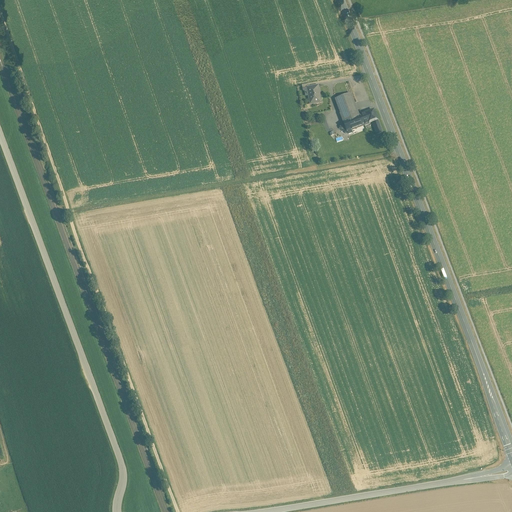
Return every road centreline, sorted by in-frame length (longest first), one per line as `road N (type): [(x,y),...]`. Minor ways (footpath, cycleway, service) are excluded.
road 1 (track): [(0,14),(177,511)]
road 2 (primary): [(341,0),(511,452)]
road 3 (unclassified): [(116,511),(122,471),(0,137)]
road 4 (unclassified): [(283,511),(461,480)]
